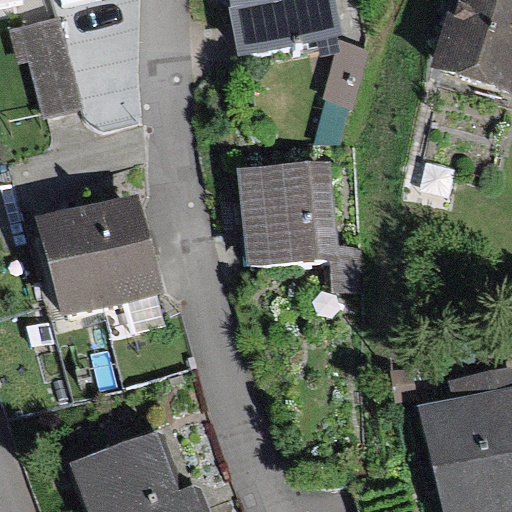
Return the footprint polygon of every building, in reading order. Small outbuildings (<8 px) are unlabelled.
[(0,0),(0,10),(38,0),(0,0)] [(234,0),(250,65),(342,44),(331,0),(234,0)] [(511,0),(456,0),(430,85),(511,109),(511,0)] [(25,40),(47,127),(87,117),(65,30),(25,40)] [(243,187),(253,285),(343,276),(334,178),(243,187)] [(62,331),(164,305),(141,213),(39,239),(62,331)] [(511,511),(511,398),(423,419),(444,511),(511,511)] [(75,478),(87,511),(197,511),(194,502),(183,506),(161,446),(75,478)]
